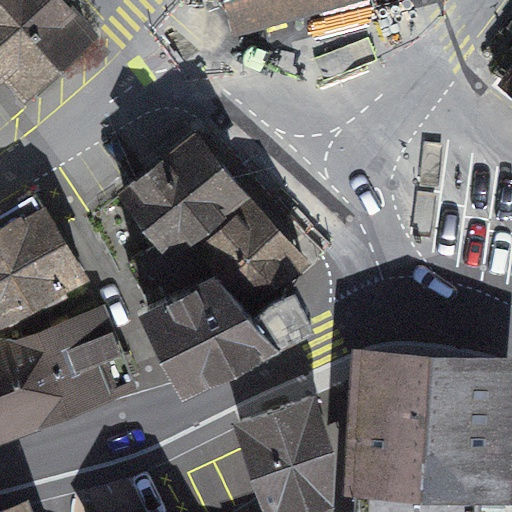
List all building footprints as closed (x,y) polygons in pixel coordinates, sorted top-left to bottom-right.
[(56,0),(0,0),(0,81),(22,105),(94,41),(56,0)] [(223,0),(235,37),(239,35),(357,0),(223,0)] [(511,45),(494,69),(511,81),(511,45)] [(192,124),(128,179),(173,231),(194,213),(237,176),(192,124)] [(237,176),(194,213),(257,287),(300,250),(237,176)] [(0,309),(1,309),(76,268),(38,197),(0,219),(0,309)] [(146,288),(183,371),(298,321),(292,308),(304,303),(292,276),(250,295),(216,258),(146,288)] [(119,382),(93,310),(31,332),(57,404),(119,382)] [(0,424),(57,404),(31,332),(0,343),(0,424)] [(511,365),(348,363),(346,511),(480,511),(481,508),(511,507),(511,365)] [(318,492),(331,487),(330,433),(315,393),(244,420),(277,511),(275,511),(316,511),(324,509),(318,492)] [(153,511),(142,493),(107,511),(153,511)] [(26,511),(23,502),(0,509),(0,511),(26,511)]
